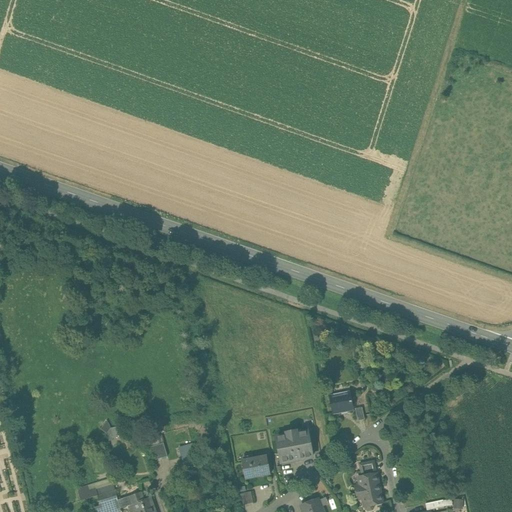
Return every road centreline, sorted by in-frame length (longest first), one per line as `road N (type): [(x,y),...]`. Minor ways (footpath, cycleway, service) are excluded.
road 1 (secondary): [(0,168),(511,347)]
road 2 (track): [(511,281),(388,237),(462,0)]
road 3 (residential): [(262,511),(379,424)]
